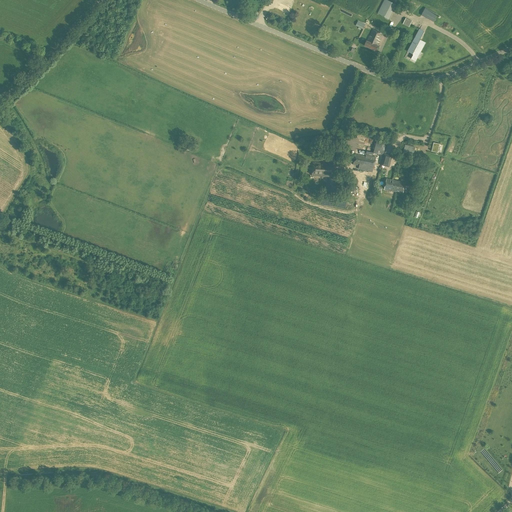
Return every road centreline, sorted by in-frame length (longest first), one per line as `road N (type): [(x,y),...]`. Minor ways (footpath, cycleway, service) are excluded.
road 1 (tertiary): [(511,48),(441,79),(390,80),(199,0)]
road 2 (unclassified): [(0,96),(102,0)]
